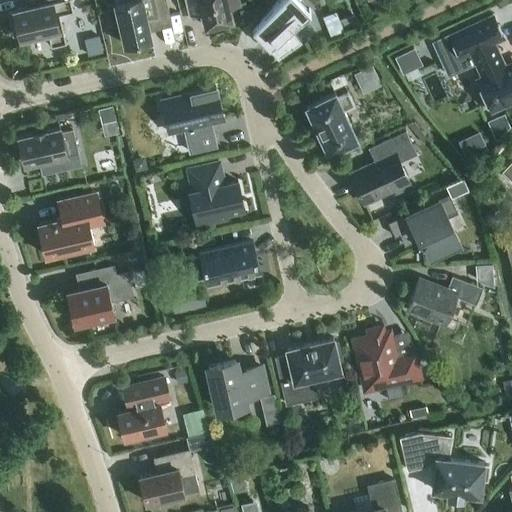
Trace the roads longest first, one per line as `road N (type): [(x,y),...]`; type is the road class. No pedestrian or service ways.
road 1 (residential): [(297,312),(359,299),(372,266),(253,95)]
road 2 (residential): [(0,100),(215,56),(235,64),(253,95)]
road 3 (residential): [(297,312),(56,372)]
road 4 (residential): [(253,95),(297,312)]
road 5 (residential): [(56,372),(0,233)]
road 6 (residential): [(108,511),(56,372)]
